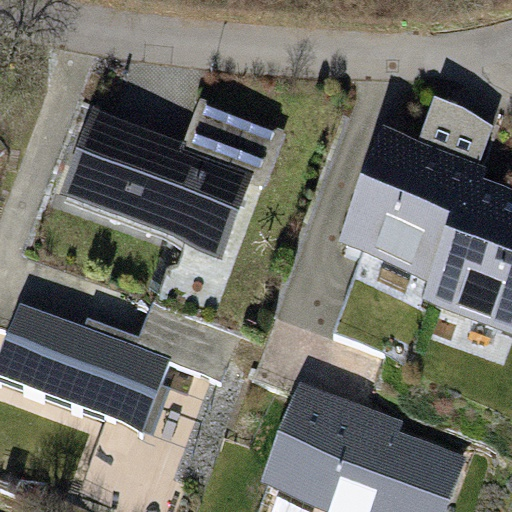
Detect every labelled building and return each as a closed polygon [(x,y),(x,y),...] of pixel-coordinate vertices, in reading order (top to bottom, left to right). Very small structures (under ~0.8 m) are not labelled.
[(280,134),(191,102),(175,148),(263,180),(280,134)] [(175,148),(82,112),(45,206),(210,269),(247,175),(175,148)] [(479,165),(368,125),(320,255),(406,286),(396,312),(505,352),(511,334),(511,199),(472,185),(479,165)] [(174,361),(24,305),(0,369),(0,380),(146,435),(174,361)] [(390,422),(287,382),(244,491),(297,511),(422,511),(443,461),(384,438),(390,422)] [(175,393),(159,442),(201,455),(217,406),(175,393)]
